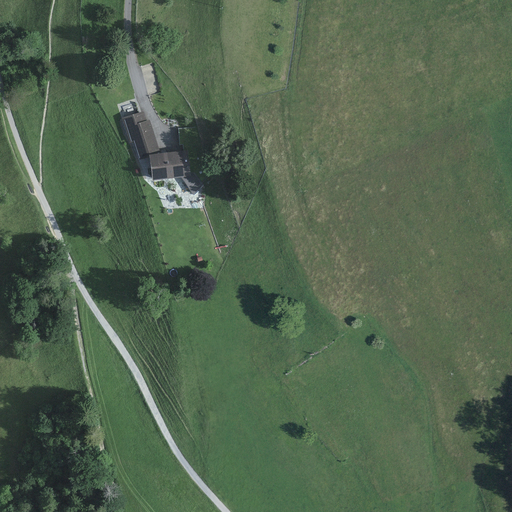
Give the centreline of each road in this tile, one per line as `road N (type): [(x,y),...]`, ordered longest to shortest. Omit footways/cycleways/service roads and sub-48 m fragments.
road 1 (unclassified): [(0,82),(93,308),(174,447),(225,511)]
road 2 (track): [(119,511),(80,336),(75,271)]
